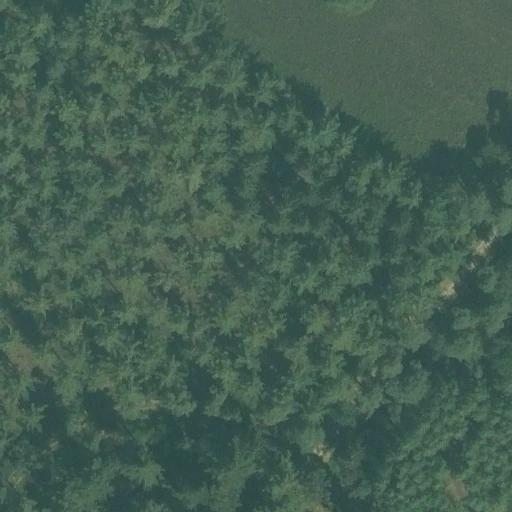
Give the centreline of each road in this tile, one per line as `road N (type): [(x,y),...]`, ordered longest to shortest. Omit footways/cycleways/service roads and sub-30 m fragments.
road 1 (track): [(511,207),(254,511)]
road 2 (track): [(372,511),(311,443),(245,409),(157,395),(93,403)]
